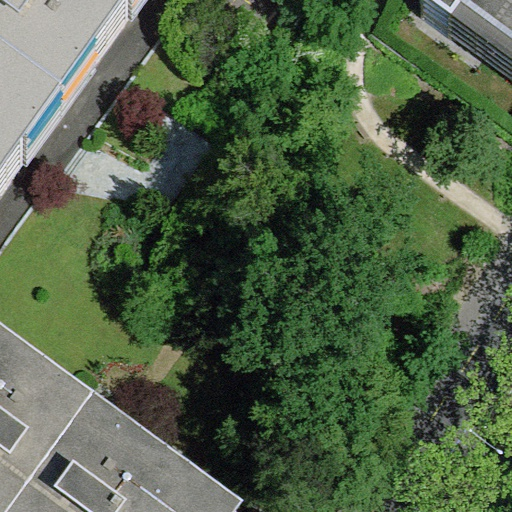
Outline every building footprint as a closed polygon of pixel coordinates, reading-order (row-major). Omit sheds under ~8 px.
[(0,0),(0,77),(59,121),(147,0),(0,0)] [(511,61),(511,0),(425,0),(433,5),(464,28),(511,61)] [(464,28),(433,5),(423,19),(454,42),(464,28)] [(0,203),(59,121),(0,77),(0,203)] [(0,511),(39,511),(95,435),(0,367),(0,511)] [(200,511),(95,435),(39,511),(200,511)]
